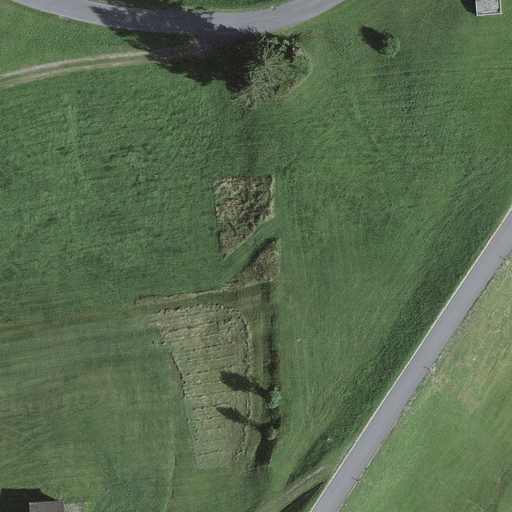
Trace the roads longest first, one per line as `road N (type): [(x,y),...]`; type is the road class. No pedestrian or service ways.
road 1 (unclassified): [(331,511),(511,241)]
road 2 (unclassified): [(323,0),(259,19),(201,22),(63,0)]
road 3 (track): [(230,21),(196,48),(0,84)]
